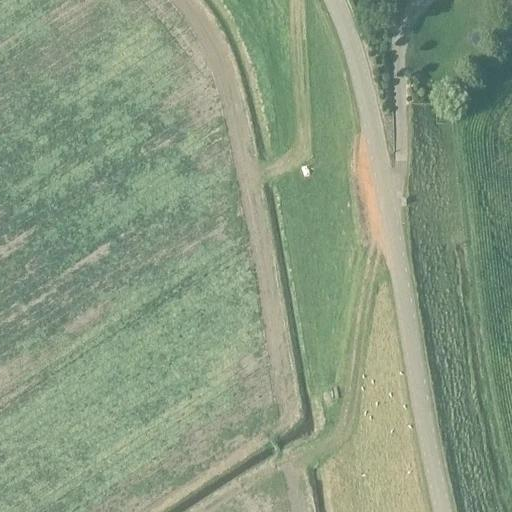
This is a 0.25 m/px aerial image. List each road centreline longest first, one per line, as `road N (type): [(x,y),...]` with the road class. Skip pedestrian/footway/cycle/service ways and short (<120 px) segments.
road 1 (tertiary): [(443,511),(358,73),(332,0)]
road 2 (track): [(258,173),(290,158),(299,140),(293,0)]
